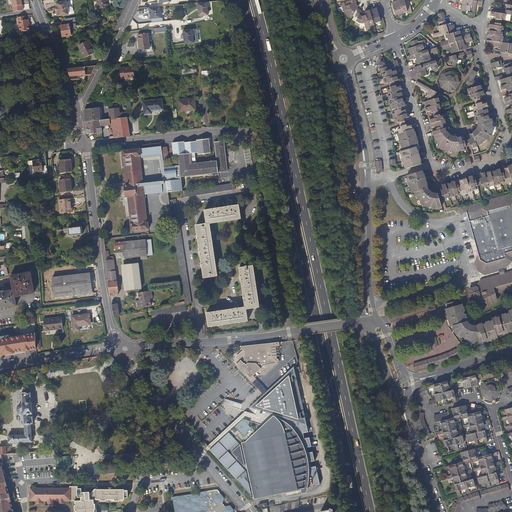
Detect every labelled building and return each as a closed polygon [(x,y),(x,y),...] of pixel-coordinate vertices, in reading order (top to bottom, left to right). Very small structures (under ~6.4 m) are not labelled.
[(68,6),(67,0),(56,2),(56,6),(56,11),(57,11),(58,15),(69,13),(68,6)] [(97,0),(99,9),(108,8),(106,0),(97,0)] [(356,2),(355,0),(350,0),(348,1),(349,4),(345,5),(344,2),(340,3),(341,7),(342,7),(344,11),(348,16),(351,18),(358,6),(356,3),(356,2)] [(403,13),(403,12),(399,0),(397,0),(392,2),(396,15),(403,13)] [(399,0),(403,12),(408,11),(407,8),(404,0),(399,0)] [(473,0),(463,0),(463,3),(462,11),(466,12),(467,3),(473,4),(473,0)] [(473,0),(473,4),(471,12),(475,13),(477,4),(483,5),(483,0),(473,0)] [(207,13),(206,1),(196,2),(197,14),(207,13)] [(511,15),(511,4),(507,4),(506,10),(491,8),(490,12),(491,12),(511,15)] [(159,16),(158,6),(147,6),(148,18),(149,18),(149,21),(161,20),(160,16),(159,16)] [(379,7),(370,10),(374,23),(381,21),(379,14),(381,13),(379,7)] [(370,26),(366,15),(362,16),(360,15),(362,11),(359,9),(355,15),(358,17),(356,21),(359,22),(361,23),(363,23),(364,23),(367,31),(371,30),(370,26)] [(366,15),(370,26),(374,24),(374,23),(370,10),(365,11),(366,15)] [(506,14),(491,12),(490,18),(497,19),(496,21),(496,23),(502,23),(502,21),(502,20),(510,21),(511,15),(506,14)] [(26,20),(25,16),(18,17),(20,32),(30,30),(29,24),(29,19),(26,20)] [(75,20),(75,17),(65,18),(65,22),(69,22),(69,23),(61,25),(62,36),(71,35),(70,28),(75,28),(74,20),(75,20)] [(502,23),(496,23),(490,22),(489,28),(490,28),(504,30),(505,24),(502,23)] [(447,34),(449,34),(448,30),(447,26),(447,24),(440,26),(441,32),(433,34),(434,38),(447,34)] [(505,30),(504,30),(490,28),(489,34),(504,36),(505,30)] [(192,42),(191,29),(182,29),(183,42),(192,42)] [(460,31),(456,32),(453,33),(456,42),(457,42),(471,37),(470,33),(462,36),(460,31)] [(150,46),(149,32),(139,33),(140,39),(137,39),(137,47),(150,46)] [(453,33),(449,34),(447,34),(449,40),(440,42),(441,46),(442,46),(456,42),(453,33)] [(504,36),(489,34),(488,40),(494,41),(503,42),(504,36)] [(471,37),(457,42),(460,51),(466,49),(465,43),(473,41),(472,37),(471,37)] [(91,45),(88,40),(77,45),(83,57),(92,52),(89,46),(91,45)] [(410,52),(411,55),(422,52),(426,51),(425,49),(427,48),(425,43),(426,43),(425,40),(420,41),(421,45),(408,48),(409,52),(410,52)] [(494,41),(494,45),(502,46),(501,52),(508,53),(510,43),(503,42),(494,41)] [(460,51),(457,42),(456,42),(442,46),(443,50),(451,47),(453,53),(460,51)] [(426,51),(422,52),(425,61),(431,59),(430,54),(438,51),(437,48),(426,51)] [(422,52),(411,55),(407,56),(408,60),(417,58),(418,63),(425,61),(422,52)] [(458,59),(466,56),(464,52),(449,57),(450,61),(449,63),(455,67),(457,63),(458,62),(458,60),(458,59)] [(381,61),(380,63),(377,67),(380,69),(381,73),(383,72),(396,68),(395,64),(387,67),(386,64),(384,63),(381,61)] [(437,61),(421,65),(423,69),(431,66),(431,68),(432,70),(433,70),(437,72),(440,66),(438,65),(437,61)] [(70,76),(74,75),(91,73),(96,65),(73,67),(67,68),(69,76),(70,76)] [(511,66),(505,68),(507,74),(499,76),(500,80),(511,76),(511,66)] [(121,82),(134,81),(134,67),(120,68),(121,82)] [(383,72),(384,78),(398,74),(399,74),(397,68),(396,68),(383,72)] [(477,72),(473,70),(468,81),(466,84),(470,86),(470,89),(477,87),(476,82),(473,80),(477,72)] [(457,75),(451,72),(444,74),(440,80),(442,88),(448,91),(450,90),(450,92),(455,91),(454,89),(456,89),(459,82),(457,75)] [(400,80),(398,74),(384,78),(383,78),(385,84),(389,83),(394,81),(400,80)] [(511,76),(500,80),(502,86),(511,82),(511,76)] [(387,88),(389,94),(402,89),(403,89),(402,83),(396,85),(395,83),(394,81),(389,83),(390,85),(390,87),(387,88)] [(510,94),(511,93),(511,82),(502,86),(500,86),(502,92),(509,90),(509,92),(510,94)] [(424,85),(422,88),(429,92),(428,94),(428,96),(429,101),(436,99),(435,96),(437,92),(434,90),(424,85)] [(470,95),(484,91),(482,85),(477,87),(470,89),(467,89),(469,95),(470,95)] [(390,100),(403,96),(404,96),(402,89),(389,94),(388,94),(390,100)] [(484,91),(470,95),(472,101),(475,100),(480,99),(486,97),(485,91),(484,91)] [(511,93),(510,94),(503,96),(505,102),(511,99),(511,93)] [(390,106),(391,106),(405,102),(403,96),(390,100),(389,100),(390,106)] [(436,99),(429,101),(424,102),(426,108),(440,104),(441,104),(439,98),(436,99)] [(163,109),(162,99),(143,101),(144,114),(152,114),(151,110),(163,109)] [(197,110),(196,99),(180,100),(181,111),(197,110)] [(480,99),(475,100),(475,102),(476,104),(473,105),(475,111),(488,107),(489,106),(488,101),(482,102),(481,100),(480,99)] [(393,112),(407,108),(407,107),(406,102),(405,102),(391,106),(393,112)] [(441,110),(440,104),(426,108),(425,108),(427,114),(433,112),(433,114),(434,116),(440,114),(439,112),(438,111),(441,110)] [(84,108),(85,120),(87,133),(102,132),(101,124),(100,119),(99,107),(84,108)] [(490,113),(488,107),(475,111),(474,111),(475,117),(489,113),(490,113)] [(120,116),(119,108),(109,109),(110,117),(120,116)] [(394,118),(408,113),(407,108),(393,112),(392,112),(394,118)] [(399,122),(405,121),(410,119),(408,113),(394,118),(396,123),(399,122)] [(440,114),(434,116),(429,118),(431,123),(445,119),(443,113),(440,114)] [(491,119),(489,113),(475,117),(474,117),(476,123),(478,122),(491,119)] [(130,136),(127,116),(111,118),(114,137),(130,136)] [(445,119),(431,123),(432,129),(446,125),(447,125),(445,119)] [(492,119),(491,119),(478,122),(478,126),(477,128),(475,130),(473,132),(477,146),(481,145),(486,140),(488,136),(489,137),(491,134),(490,133),(492,130),(493,122),(492,119)] [(398,127),(399,133),(414,129),(412,122),(406,124),(405,122),(405,121),(399,122),(400,124),(400,126),(398,127)] [(434,135),(448,131),(446,125),(432,129),(431,130),(433,136),(434,135)] [(405,150),(417,147),(419,146),(418,143),(419,142),(418,139),(416,139),(416,136),(417,135),(416,132),(415,132),(414,129),(399,133),(400,135),(399,136),(400,140),(399,140),(400,144),(401,144),(402,148),(404,148),(405,150)] [(448,131),(434,135),(435,139),(440,145),(443,147),(443,148),(446,150),(447,149),(450,150),(457,151),(461,150),(457,137),(455,137),(453,136),(450,135),(449,134),(448,131)] [(477,146),(473,132),(467,134),(469,140),(467,140),(465,141),(467,147),(469,146),(470,146),(471,149),(477,147),(477,146)] [(457,137),(461,150),(462,151),(468,150),(467,147),(465,141),(463,135),(457,137)] [(213,143),(215,156),(216,162),(217,174),(224,173),(227,173),(224,155),(225,155),(223,142),(213,143)] [(168,203),(169,203),(169,200),(168,192),(164,169),(163,169),(162,152),(161,148),(161,147),(161,146),(122,150),(123,157),(126,180),(124,180),(126,196),(127,196),(130,231),(131,231),(149,230),(148,221),(146,222),(138,222),(136,197),(144,196),(145,196),(146,195),(146,194),(146,192),(145,191),(144,191),(143,191),(142,182),(142,180),(161,178),(161,180),(165,180),(165,187),(164,188),(163,189),(162,191),(162,193),(162,194),(162,196),(163,198),(163,199),(164,201),(165,201),(167,203),(168,203)] [(190,154),(189,146),(172,147),(172,156),(178,155),(178,166),(174,167),(174,168),(164,169),(168,192),(182,190),(182,181),(181,181),(180,178),(217,174),(216,162),(190,165),(189,154),(190,154)] [(418,150),(417,147),(405,150),(402,151),(403,154),(401,154),(402,158),(402,159),(403,162),(404,162),(405,167),(406,166),(407,168),(422,164),(421,161),(421,160),(420,157),(419,157),(418,154),(419,153),(418,150)] [(253,172),(251,152),(243,153),(242,150),(235,150),(237,174),(253,172)] [(72,172),(70,159),(58,160),(60,173),(72,172)] [(42,166),(42,160),(28,161),(29,171),(34,170),(34,172),(43,172),(43,174),(46,175),(47,173),(47,166),(42,166)] [(511,177),(509,166),(503,168),(507,182),(507,183),(511,181),(511,177)] [(497,169),(497,170),(501,183),(507,182),(503,168),(502,167),(497,169)] [(497,170),(491,172),(495,185),(495,186),(501,184),(501,183),(497,170)] [(413,192),(415,192),(428,188),(427,185),(428,185),(427,181),(425,181),(424,178),(426,178),(425,174),(424,174),(423,171),(408,175),(409,177),(407,178),(409,183),(408,183),(409,186),(410,186),(411,191),(413,190),(413,192)] [(478,180),(477,180),(478,186),(482,185),(483,188),(489,186),(485,172),(484,171),(478,173),(480,179),(478,180)] [(485,172),(489,186),(489,187),(495,185),(491,172),(490,171),(485,172)] [(478,186),(477,180),(475,174),(469,176),(469,177),(473,190),(479,189),(478,186)] [(469,177),(463,179),(468,193),(473,191),(473,190),(469,177)] [(72,191),(70,178),(58,180),(60,193),(72,191)] [(451,181),(451,182),(455,196),(461,194),(457,180),(457,179),(451,181)] [(463,179),(457,180),(461,194),(462,195),(468,193),(463,179)] [(446,184),(450,197),(450,198),(455,197),(455,196),(451,182),(446,184)] [(450,197),(446,184),(445,183),(439,185),(444,199),(450,197)] [(240,191),(240,184),(184,191),(185,198),(240,191)] [(428,188),(415,192),(416,195),(421,202),(424,203),(424,204),(427,206),(427,205),(430,207),(438,208),(442,207),(440,201),(438,193),(436,193),(434,193),(432,192),(431,191),(430,190),(429,189),(428,188)] [(511,193),(489,200),(486,206),(479,203),(456,209),(457,214),(462,213),(479,274),(499,268),(498,266),(503,265),(502,262),(507,261),(507,258),(511,257),(511,255),(511,254),(511,193)] [(146,222),(144,196),(136,197),(138,222),(146,222)] [(72,212),(70,198),(58,199),(60,213),(72,212)] [(169,200),(169,203),(173,228),(173,231),(184,301),(184,304),(191,303),(175,200),(169,200)] [(241,220),(239,206),(205,212),(206,225),(196,226),(204,278),(217,276),(210,224),(241,220)] [(74,228),(68,228),(68,231),(68,235),(82,234),(81,227),(74,228)] [(147,255),(145,239),(123,242),(124,248),(125,257),(141,255),(147,255)] [(110,256),(109,250),(105,251),(106,260),(113,259),(113,256),(110,256)] [(249,265),(248,257),(241,259),(242,266),(239,266),(245,307),(206,313),(208,325),(247,319),(246,308),(259,306),(253,265),(249,265)] [(118,294),(113,259),(106,260),(110,295),(118,294)] [(138,263),(137,263),(125,264),(120,265),(123,290),(137,288),(137,290),(141,290),(138,263)] [(0,308),(10,307),(16,305),(15,296),(34,293),(30,274),(30,272),(10,276),(10,277),(13,289),(8,290),(0,291),(0,308)] [(54,298),(71,296),(92,294),(90,273),(70,275),(52,277),(54,298)] [(511,275),(485,284),(486,286),(470,291),(470,293),(469,293),(470,298),(469,298),(470,302),(474,300),(477,309),(478,309),(478,310),(483,309),(484,311),(488,310),(487,308),(489,307),(489,308),(492,307),(491,305),(496,303),(496,302),(497,301),(495,296),(511,291),(511,275)] [(151,298),(150,290),(137,292),(138,297),(139,296),(140,298),(138,298),(138,300),(136,300),(137,308),(150,306),(149,298),(151,298)] [(185,310),(184,304),(173,306),(150,310),(151,316),(185,310)] [(455,306),(447,308),(448,311),(446,311),(447,315),(447,316),(448,319),(450,324),(451,323),(452,326),(453,325),(467,321),(466,318),(465,314),(464,315),(463,311),(464,311),(463,307),(462,308),(461,304),(460,304),(455,306)] [(492,318),(493,321),(496,333),(499,333),(499,334),(504,333),(507,332),(511,330),(511,329),(511,328),(511,322),(509,313),(506,314),(502,315),(502,316),(499,317),(499,316),(495,317),(495,318),(492,318)] [(87,318),(87,315),(72,316),(74,331),(80,331),(79,326),(79,324),(91,323),(90,317),(87,318)] [(63,327),(62,317),(44,318),(45,330),(53,329),(53,328),(63,327)] [(468,324),(467,321),(453,325),(454,329),(459,335),(462,337),(463,335),(466,336),(465,338),(468,340),(476,341),(479,340),(475,326),(472,326),(469,325),(468,324)] [(479,325),(475,326),(479,340),(479,341),(482,340),(482,341),(487,340),(487,341),(490,340),(490,339),(495,338),(494,336),(497,335),(496,333),(493,321),(490,322),(489,321),(485,322),(486,324),(483,325),(482,323),(478,324),(479,325)] [(0,354),(2,354),(2,355),(15,353),(15,352),(25,350),(25,351),(27,351),(31,350),(30,348),(37,347),(36,340),(36,339),(35,333),(9,337),(9,335),(1,336),(1,338),(0,338),(0,354)] [(291,340),(261,343),(266,366),(262,372),(264,375),(254,383),(263,392),(295,363),(291,340)] [(252,381),(257,378),(253,375),(251,373),(255,370),(257,372),(259,375),(264,375),(262,372),(261,370),(263,368),(264,362),(260,344),(241,346),(245,351),(243,351),(241,353),(242,354),(241,355),(239,355),(240,358),(241,358),(242,359),(237,364),(252,381)] [(297,425),(297,424),(297,421),(303,420),(293,377),(287,379),(286,375),(290,371),(291,371),(291,369),(226,427),(218,434),(205,446),(250,496),(247,487),(249,487),(252,499),(319,485),(314,467),(309,468),(308,463),(313,462),(311,453),(306,454),(305,449),(310,448),(307,439),(302,440),(301,435),(306,434),(305,426),(303,426),(297,425)] [(469,377),(471,387),(478,385),(476,378),(482,377),(481,374),(469,377)] [(471,387),(469,377),(457,380),(458,383),(463,381),(465,388),(471,387)] [(441,383),(443,392),(444,392),(450,391),(448,384),(453,383),(453,380),(441,383)] [(497,385),(491,382),(485,383),(481,389),(483,396),(489,399),(490,399),(491,401),(495,400),(495,398),(496,398),(499,391),(497,385)] [(435,388),(436,394),(443,392),(441,383),(429,386),(430,389),(435,388)] [(450,391),(444,392),(446,399),(452,397),(453,403),(456,402),(453,390),(450,391)] [(34,423),(33,392),(23,392),(23,403),(22,404),(21,404),(20,405),(19,406),(19,407),(19,408),(19,409),(19,410),(20,411),(21,412),(21,413),(23,413),(24,413),(24,423),(25,423),(25,434),(12,434),(12,442),(32,442),(32,423),(34,423)] [(447,404),(446,399),(444,392),(443,392),(436,394),(435,394),(436,400),(436,401),(443,400),(444,405),(447,404)] [(473,414),(473,413),(472,411),(467,412),(465,405),(459,407),(461,416),(462,416),(473,414)] [(454,415),(449,417),(449,419),(459,417),(461,416),(459,407),(452,409),(454,415)] [(511,417),(511,407),(506,409),(508,416),(503,417),(503,420),(508,419),(511,417)] [(476,422),(483,421),(481,414),(486,413),(486,410),(474,413),(476,422)] [(468,418),(469,424),(476,422),(474,413),(473,413),(473,414),(462,416),(463,419),(468,418)] [(449,419),(447,420),(449,429),(456,427),(454,421),(459,420),(459,417),(449,419)] [(104,425),(110,431),(116,426),(110,419),(104,425)] [(476,422),(479,432),(485,430),(483,424),(489,422),(488,419),(483,421),(476,422)] [(439,422),(435,423),(436,426),(441,424),(443,431),(449,429),(447,420),(446,420),(442,421),(439,422)] [(472,433),(475,432),(479,432),(476,422),(469,424),(464,425),(465,428),(470,427),(472,433)] [(452,438),(453,438),(458,436),(457,430),(462,429),(461,426),(456,427),(449,429),(452,438)] [(443,434),(445,440),(452,438),(449,429),(443,431),(437,432),(438,435),(443,434)] [(485,430),(479,432),(475,432),(477,439),(483,438),(485,443),(488,442),(485,430)] [(478,444),(477,439),(475,432),(472,433),(466,435),(467,442),(474,440),(476,445),(478,444)] [(458,436),(453,438),(454,445),(456,450),(459,449),(457,444),(464,442),(462,435),(458,436)] [(454,445),(453,438),(452,438),(445,440),(443,440),(446,452),(449,451),(448,446),(454,445)] [(472,459),(482,456),(481,454),(476,455),(475,450),(474,449),(468,451),(470,460),(472,459)] [(470,460),(468,451),(461,452),(461,454),(463,459),(458,461),(458,463),(467,461),(470,460)] [(485,456),(487,465),(493,463),(492,457),(497,455),(496,452),(488,455),(485,456)] [(70,455),(62,456),(63,467),(71,467),(70,455)] [(482,456),(472,459),(473,462),(478,461),(480,467),(487,465),(485,456),(482,456)] [(456,464),(458,473),(465,471),(463,465),(468,464),(467,461),(458,463),(456,464)] [(12,511),(11,506),(8,507),(8,504),(10,503),(8,492),(5,493),(4,490),(7,489),(6,486),(6,484),(7,483),(6,478),(3,479),(2,476),(5,475),(3,468),(1,468),(0,462),(0,511),(12,511)] [(487,465),(490,474),(496,472),(494,466),(499,464),(499,462),(493,463),(487,465)] [(450,469),(452,475),(458,473),(456,464),(446,467),(444,467),(445,470),(450,469)] [(483,476),(487,475),(490,474),(487,465),(480,467),(475,468),(476,471),(481,470),(483,476)] [(463,482),(467,481),(466,474),(471,473),(470,470),(465,471),(458,473),(461,482),(463,482)] [(490,474),(487,475),(489,482),(495,480),(497,485),(499,484),(496,472),(490,474)] [(452,478),(454,484),(461,482),(458,473),(452,475),(447,477),(447,480),(452,478)] [(490,487),(489,482),(487,475),(483,476),(477,478),(479,484),(486,483),(487,488),(490,487)] [(463,482),(465,488),(467,493),(470,493),(468,488),(475,486),(473,479),(467,481),(463,482)] [(459,490),(465,488),(463,482),(461,482),(454,484),(457,496),(460,495),(459,490)] [(74,486),(64,486),(64,488),(29,488),(29,501),(35,501),(35,503),(41,503),(41,501),(47,501),(47,503),(53,503),(53,501),(58,501),(58,503),(61,503),(64,503),(64,501),(75,501),(75,506),(73,506),(73,507),(73,511),(75,511),(94,511),(94,510),(96,510),(96,504),(94,504),(93,499),(98,499),(98,501),(104,501),(104,499),(112,499),(112,501),(118,501),(118,499),(122,499),(122,497),(126,497),(126,490),(122,490),(122,488),(110,488),(110,487),(105,487),(105,488),(94,488),(94,486),(82,486),(82,491),(78,491),(78,488),(74,488),(74,486)] [(207,511),(206,511),(231,511),(232,509),(229,505),(224,505),(221,502),(223,497),(220,493),(218,493),(218,492),(216,489),(196,493),(171,498),(172,507),(175,507),(175,510),(174,511),(195,511),(202,511),(207,511)] [(499,504),(502,508),(504,510),(507,507),(502,501),(499,504)] [(282,511),(299,509),(299,502),(268,507),(268,509),(263,510),(263,511),(282,511)]
